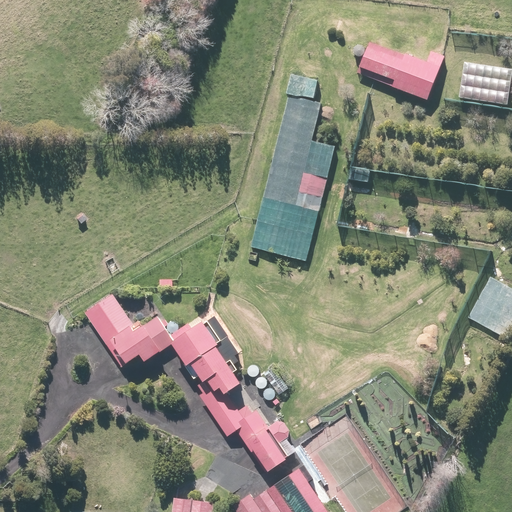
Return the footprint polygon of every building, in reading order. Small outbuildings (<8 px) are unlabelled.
[(500,37),(489,36),(488,47),(500,47),(500,37)] [(404,55),(370,41),(358,72),(427,99),(444,56),(431,51),(427,61),(405,52),(404,55)] [(511,77),(511,67),(465,62),(460,98),(509,104),(511,77)] [(319,79),(289,74),(286,93),(315,98),(319,79)] [(321,103),(288,95),(251,246),(307,260),(319,210),(304,207),(308,193),(323,197),(335,146),(312,140),(321,103)] [(457,107),(445,106),(444,118),(456,119),(457,107)] [(373,136),(362,135),(361,148),(372,149),(373,136)] [(383,137),(373,136),(372,149),(382,150),(383,137)] [(400,139),(388,137),(387,149),(399,150),(400,139)] [(371,150),(359,149),(358,161),(369,162),(371,150)] [(384,152),(373,151),(371,163),(383,164),(384,152)] [(435,162),(387,154),(385,165),(433,173),(435,162)] [(370,169),(351,166),(349,178),(369,181),(370,169)] [(511,334),(511,287),(490,276),(468,317),(509,340),(511,334)] [(159,315),(145,325),(141,319),(135,323),(114,293),(87,311),(123,366),(142,352),(148,360),(175,341),(188,361),(186,363),(196,378),(202,374),(206,379),(199,383),(205,393),(200,395),(228,435),(238,429),(266,471),(289,457),(280,442),(290,435),(291,429),(286,421),(279,419),(269,426),(258,409),(254,412),(249,404),(240,409),(228,392),(244,381),(237,370),(239,369),(233,358),(229,361),(219,344),(221,342),(206,319),(193,327),(190,322),(172,334),(159,315)] [(255,360),(245,367),(269,403),(279,397),(278,395),(264,373),(255,360)] [(274,366),(264,373),(278,395),(289,389),(274,366)] [(403,415),(404,397),(394,396),(393,415),(403,415)] [(355,427),(318,452),(342,488),(334,493),(346,511),(400,511),(409,506),(355,427)] [(252,492),(234,504),(239,511),(331,511),(310,480),(315,477),(306,463),(255,497),(252,492)] [(214,511),(215,501),(175,496),(172,511),(214,511)]
